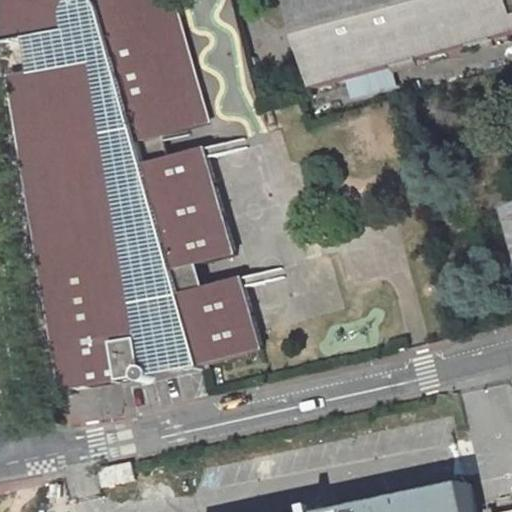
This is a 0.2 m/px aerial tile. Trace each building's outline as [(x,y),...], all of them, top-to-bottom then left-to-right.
[(32,78),(43,148),(36,149),(46,213),(52,212),(98,204),(103,223),(96,228),(91,235),(87,242),(84,250),(83,258),(60,261),(74,350),(90,348),(96,382),(147,374),(150,376),(154,376),(157,375),(158,373),(158,368),(156,365),(152,364),(150,358),(160,356),(174,361),(191,361),(205,355),(207,363),(266,348),(246,277),(212,286),(203,289),(197,266),(206,263),(240,254),(210,150),(176,159),(166,162),(166,161),(160,141),(171,138),(212,127),(176,0),(10,0),(8,12),(8,25),(11,48),(44,44),(47,75),(32,78)] [(511,0),(291,0),(317,86),(511,34),(511,0)] [(176,158),(171,138),(160,141),(166,161),(166,162),(176,159),(176,158)] [(52,212),(60,261),(83,258),(84,250),(87,242),(91,235),(96,228),(103,223),(98,204),(52,212)] [(212,286),(206,263),(197,266),(203,289),(212,286)] [(136,465),(106,471),(109,488),(140,481),(136,465)] [(511,511),(507,511),(476,511),(470,485),(353,511),(511,511)]
